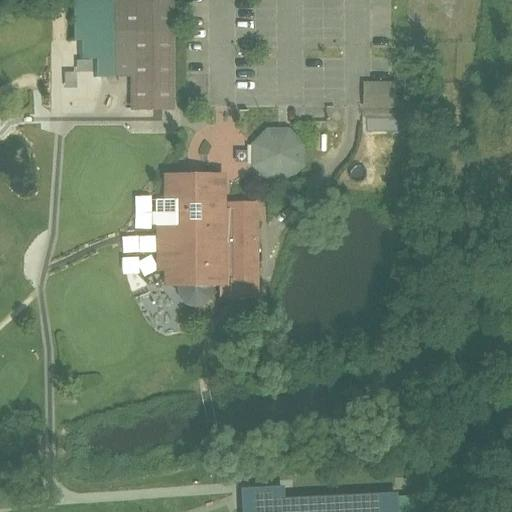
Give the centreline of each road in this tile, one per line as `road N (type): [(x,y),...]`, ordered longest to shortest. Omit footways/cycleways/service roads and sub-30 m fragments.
road 1 (track): [(59,123),(53,236),(40,291),(51,502),(0,510)]
road 2 (track): [(51,502),(344,478)]
